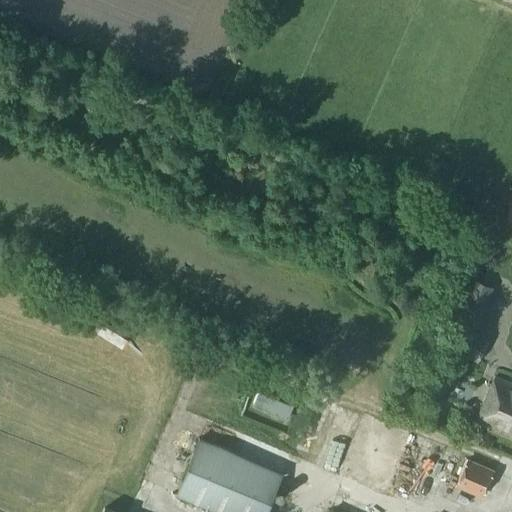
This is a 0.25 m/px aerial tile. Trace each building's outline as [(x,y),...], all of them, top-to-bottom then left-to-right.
[(479,327),(493,287),(472,279),(457,319),(479,327)] [(480,337),(458,329),(449,352),(471,360),(480,337)] [(511,384),(495,378),(477,424),(511,438),(511,384)] [(439,397),(418,396),(417,413),(438,415),(439,397)] [(204,511),(268,511),(281,478),(198,445),(176,501),(204,511)] [(467,457),(455,484),(482,496),(494,470),(467,457)]
